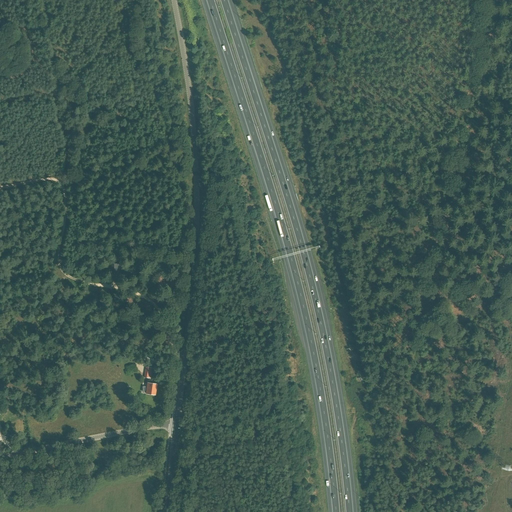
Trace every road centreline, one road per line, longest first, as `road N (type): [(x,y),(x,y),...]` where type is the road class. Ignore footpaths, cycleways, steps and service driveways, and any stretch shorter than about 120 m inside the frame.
road 1 (motorway): [(350,511),(331,365),(301,237),(226,0)]
road 2 (motorway): [(209,0),(308,336),(334,511)]
road 3 (tertiary): [(175,426),(197,244),(192,113),(173,0)]
road 4 (tertiary): [(170,425),(0,459)]
road 5 (track): [(70,278),(57,259),(60,183),(0,187)]
road 6 (track): [(70,278),(149,301),(173,349),(185,356)]
